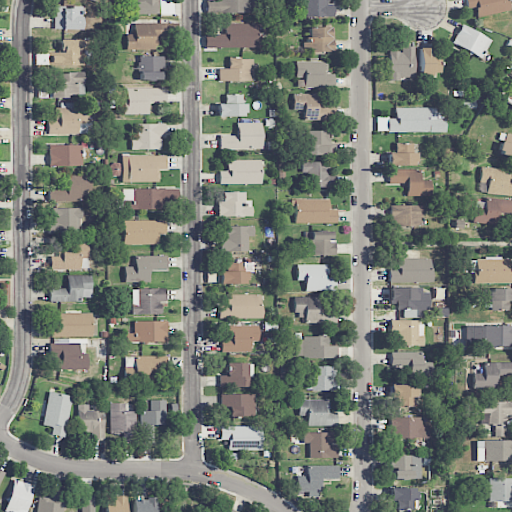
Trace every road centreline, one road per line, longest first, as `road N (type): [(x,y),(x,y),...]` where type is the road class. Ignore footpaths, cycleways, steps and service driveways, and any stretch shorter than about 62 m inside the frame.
road 1 (residential): [(362,511),(362,0)]
road 2 (residential): [(196,474),(190,0)]
road 3 (residential): [(0,418),(23,365),(23,0)]
road 4 (residential): [(285,511),(208,476),(64,468),(0,439)]
